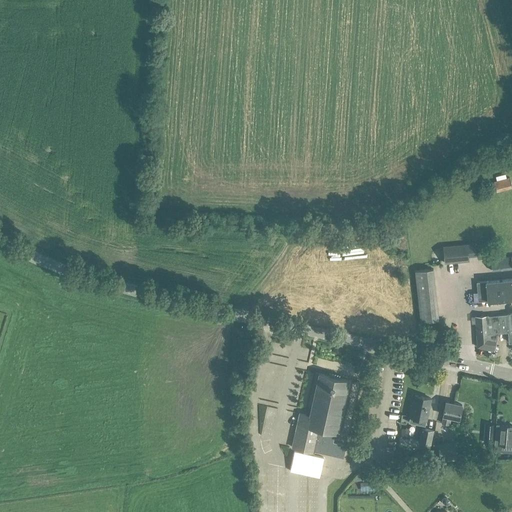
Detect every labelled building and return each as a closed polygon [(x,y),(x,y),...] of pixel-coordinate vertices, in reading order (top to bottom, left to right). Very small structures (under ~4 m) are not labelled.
[(509,178),(494,182),(497,191),(511,187),(509,178)] [(475,243),(468,244),(469,255),(476,255),(475,243)] [(468,244),(443,246),(444,264),(469,262),(469,255),(468,244)] [(511,257),(491,259),(492,270),(511,268),(511,257)] [(433,269),(426,270),(415,271),(421,322),(439,320),(433,269)] [(511,278),(477,282),(479,300),(488,300),(488,301),(511,298),(511,278)] [(511,313),(489,315),(475,316),(477,346),(494,351),(498,332),(508,331),(509,342),(511,341),(511,313)] [(492,363),(495,353),(483,349),(480,359),(492,363)] [(346,445),(333,442),(335,433),(337,433),(349,380),(320,374),(311,415),(300,413),(292,448),(312,452),(312,451),(343,458),(346,445)] [(415,394),(410,416),(418,418),(417,424),(425,426),(431,398),(415,394)] [(446,402),(443,416),(442,424),(449,425),(451,417),(459,419),(462,405),(446,402)] [(485,424),(483,443),(493,444),(495,424),(485,424)] [(511,424),(499,424),(498,444),(511,445),(511,424)] [(402,428),(401,438),(409,439),(409,436),(409,432),(409,429),(402,428)] [(431,445),(433,434),(434,430),(421,428),(419,442),(431,445)] [(455,441),(438,443),(438,444),(440,460),(456,459),(455,441)]
